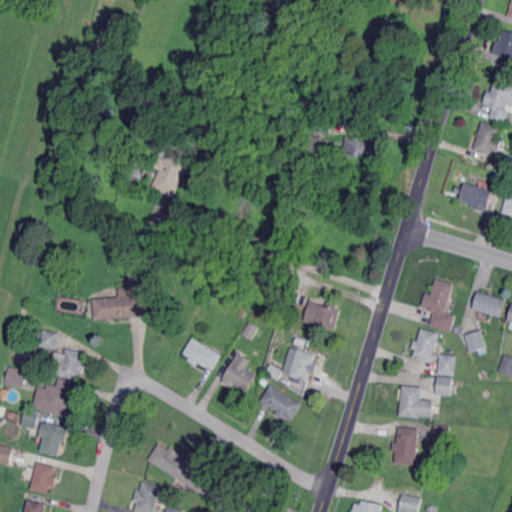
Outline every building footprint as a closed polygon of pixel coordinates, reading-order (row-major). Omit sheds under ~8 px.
[(511,58),(494,53),(497,42),(500,43),(504,30),(511,32),(511,58)] [(511,114),(508,126),(491,121),(494,110),(484,107),(488,93),(493,94),(496,81),(511,85),(511,114)] [(499,154),(495,152),(494,155),(476,150),(484,121),(502,127),(498,139),(503,140),(499,154)] [(319,154),(307,151),(310,135),(311,135),(321,138),(322,138),(319,154)] [(374,161),(345,157),(348,137),(377,141),(377,144),(376,148),(376,151),(375,161),(374,161)] [(187,174),(186,176),(183,182),(176,198),(174,197),(173,197),(163,193),(163,192),(154,189),(161,172),(156,170),(156,169),(159,163),(160,159),(163,160),(166,161),(168,158),(173,146),(195,155),(187,174)] [(491,216),(476,211),(477,207),(463,203),(469,185),(497,194),(491,216)] [(511,214),(511,196),(507,195),(503,213),(511,214)] [(103,228),(88,225),(91,214),(91,211),(100,213),(99,217),(106,218),(104,225),(103,228)] [(280,290),(267,286),(252,282),(254,274),(256,269),(258,263),(258,261),(265,263),(267,264),(285,269),(286,269),(280,289),(280,290)] [(447,319),(423,312),(427,296),(433,298),(438,282),(456,288),(447,319)] [(157,296),(149,297),(151,317),(149,318),(146,318),(132,319),(126,320),(121,320),(114,321),(114,323),(114,324),(107,325),(107,321),(105,321),(104,321),(101,322),(97,322),(97,315),(95,301),(114,299),(122,298),(121,295),(121,291),(136,289),(136,284),(147,283),(148,283),(148,284),(155,283),(157,296)] [(277,301),(268,299),(270,289),(274,290),(280,292),(279,294),(277,301)] [(504,320),(476,312),(481,294),(509,302),(504,320)] [(338,312),(343,314),(338,333),(305,324),(309,310),(310,308),(311,304),(312,304),(320,306),(327,308),(328,302),(340,305),(338,312)] [(257,339),(254,338),(252,340),(244,335),(243,334),(250,322),(260,328),(259,329),(259,330),(262,332),(259,336),(257,339)] [(57,353),(40,349),(43,339),(45,332),(51,333),(54,334),(57,335),(59,335),(61,336),(58,349),(58,350),(57,353)] [(434,366),(417,361),(419,353),(415,352),(417,343),(421,344),(425,332),(442,337),(434,366)] [(473,356),(467,338),(483,333),(489,351),(473,356)] [(214,375),(211,373),(207,371),(206,370),(200,366),(198,370),(194,367),(191,366),(189,364),(191,361),(184,356),(192,342),(193,341),(223,359),(214,375)] [(84,374),(82,373),(80,373),(79,380),(61,376),(62,374),(66,355),(67,351),(68,349),(76,351),(86,353),(85,355),(83,363),(87,363),(84,374)] [(311,382),(292,377),(293,375),(293,374),(300,350),(319,356),(318,359),(311,381),(311,382)] [(457,378),(440,376),(442,356),(459,358),(457,378)] [(246,371),(255,376),(256,377),(255,380),(254,381),(247,393),(233,385),(231,388),(222,383),(233,363),(235,363),(237,365),(241,357),(251,363),(246,371)] [(511,377),(510,381),(507,380),(508,376),(501,374),(507,357),(511,358),(511,377)] [(276,380),(276,379),(267,374),(272,366),(281,371),(277,379),(276,380)] [(25,388),(23,388),(13,385),(6,383),(9,374),(11,367),(29,371),(29,372),(25,388)] [(271,384),(266,382),(264,380),(267,376),(268,377),(273,380),(271,384)] [(74,390),(74,391),(76,392),(75,398),(78,399),(75,411),(72,410),(69,418),(42,411),(49,384),(58,386),(59,384),(60,380),(61,378),(76,383),(75,384),(74,390)] [(458,395),(454,394),(453,398),(438,397),(440,379),(455,380),(454,386),(458,386),(458,395)] [(434,417),(421,416),(421,418),(401,416),(404,385),(424,388),(422,400),(435,401),(434,417)] [(293,424),(288,420),(285,424),(276,418),(276,417),(277,415),(278,414),(271,410),(270,409),(266,407),(264,405),(262,405),(272,388),(303,407),(293,424)] [(36,429),(23,426),(26,411),(40,415),(40,416),(40,418),(39,421),(39,422),(36,429)] [(66,441),(63,441),(59,456),(42,452),(49,422),(66,427),(66,429),(69,430),(66,441)] [(451,443),(442,442),(442,439),(435,438),(436,424),(452,425),(451,443)] [(418,465),(397,463),(398,451),(394,450),(395,442),(399,442),(400,426),(421,428),(418,465)] [(179,455),(181,453),(197,464),(210,472),(209,473),(201,486),(199,485),(182,474),(179,478),(150,459),(160,443),(170,449),(179,455)] [(11,465),(0,462),(0,445),(15,449),(11,465)] [(56,487),(53,486),(51,493),(33,488),(39,462),(40,462),(45,463),(50,464),(57,466),(57,467),(55,475),(59,476),(58,480),(58,481),(58,482),(56,487)] [(156,511),(141,511),(137,511),(137,510),(138,510),(138,507),(139,502),(136,501),(136,500),(136,497),(137,496),(137,494),(138,489),(142,490),(143,484),(144,482),(163,486),(156,511)] [(221,495),(216,493),(212,492),(211,491),(212,489),(213,486),(214,487),(216,487),(218,488),(223,490),(221,495)] [(420,511),(400,511),(405,492),(424,497),(420,511)] [(26,511),(30,499),(31,499),(48,504),(46,511),(26,511)] [(381,511),(354,511),(356,503),(363,505),(364,499),(383,504),(381,511)] [(250,511),(254,502),(255,502),(271,508),(271,509),(269,511),(250,511)] [(439,511),(429,511),(430,510),(428,509),(429,503),(441,507),(439,511)]
